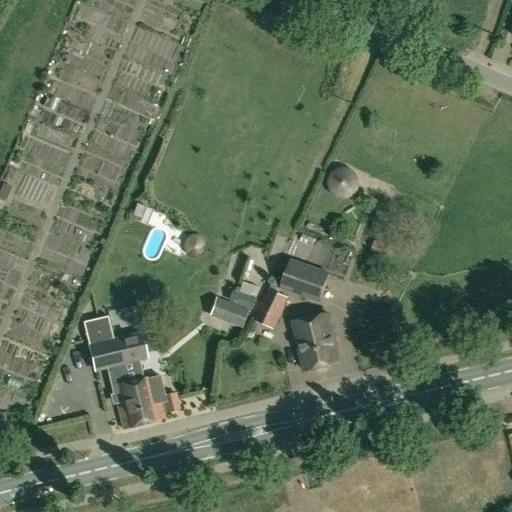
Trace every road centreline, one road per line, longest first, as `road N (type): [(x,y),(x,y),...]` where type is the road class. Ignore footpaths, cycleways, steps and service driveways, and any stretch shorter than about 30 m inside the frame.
road 1 (secondary): [(0,492),(511,370)]
road 2 (unclassified): [(511,86),(319,0)]
